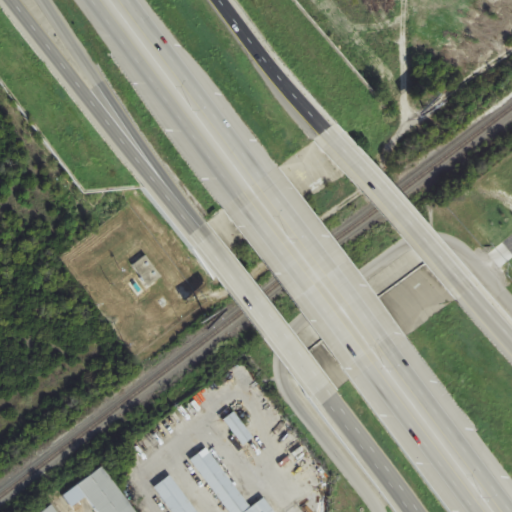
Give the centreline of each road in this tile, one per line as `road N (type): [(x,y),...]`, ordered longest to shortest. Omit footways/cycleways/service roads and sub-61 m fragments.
road 1 (residential): [(511,303),(457,243),(411,241),(334,288),(291,333),(287,392),(376,511)]
road 2 (secondary): [(12,0),(198,229)]
road 3 (motorway): [(49,0),(198,229)]
road 4 (motorway): [(93,0),(240,195)]
road 5 (motorway): [(267,178),(131,0)]
road 6 (motorway): [(240,195),(368,368)]
road 7 (secondary): [(198,229),(329,399)]
road 8 (secondary): [(466,293),(328,130)]
road 9 (motorway): [(394,344),(267,178)]
road 10 (motorway): [(511,506),(394,344)]
road 11 (motorway): [(368,368),(475,511)]
road 12 (secondary): [(328,130),(226,0)]
road 13 (secondary): [(329,399),(415,511)]
